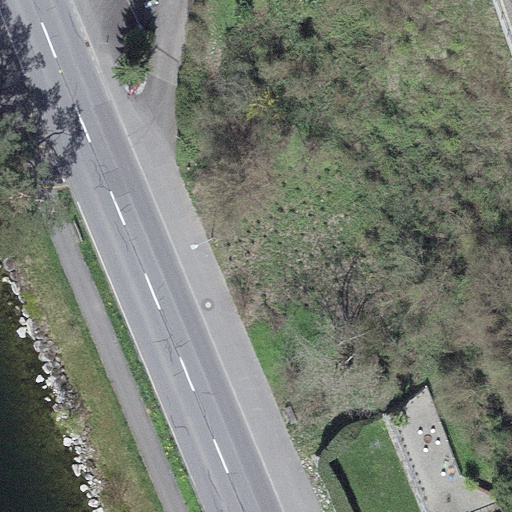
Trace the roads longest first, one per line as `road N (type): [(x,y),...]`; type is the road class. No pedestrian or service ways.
road 1 (primary): [(244,511),(33,0)]
road 2 (track): [(95,154),(143,132),(159,113),(176,0)]
